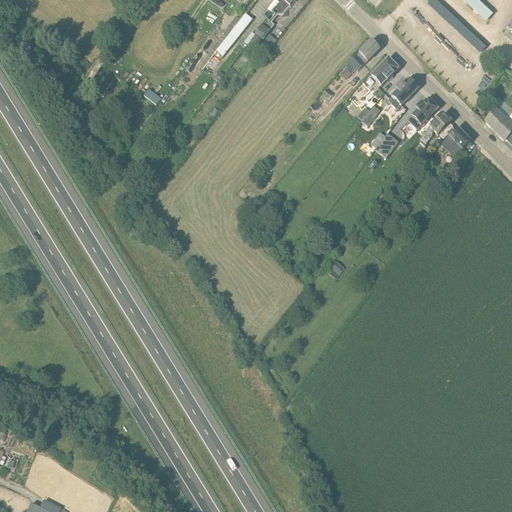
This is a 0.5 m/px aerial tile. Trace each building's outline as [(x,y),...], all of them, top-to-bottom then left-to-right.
[(280,0),(281,2),(273,13),(275,16),(277,17),(283,16),(289,9),(297,0),(280,0)] [(481,56),(488,49),(435,0),(434,0),(428,7),(438,16),(432,23),(448,38),(455,31),(481,56)] [(477,0),(461,0),(487,24),(495,15),(477,0)] [(245,15),(241,21),(217,54),(222,59),(252,21),(245,15)] [(217,54),(241,21),(236,18),(213,50),(216,53),(217,54)] [(257,47),(262,41),(274,26),(271,24),(270,23),(267,20),(255,36),(247,45),(253,50),(256,46),(257,47)] [(244,43),(247,45),(255,36),(251,33),(244,43)] [(379,52),(371,43),(345,68),(351,75),(356,71),(358,73),(379,52)] [(388,61),(372,77),(381,87),(386,82),(388,83),(394,77),(393,76),(398,70),(388,61)] [(224,76),(220,72),(213,80),(218,84),(224,76)] [(397,93),(388,102),(397,112),(418,91),(409,81),(403,87),(402,86),(396,92),(397,93)] [(149,91),(145,98),(158,106),(162,99),(149,91)] [(417,112),(408,122),(417,131),(438,111),(429,101),(423,107),(422,105),(416,111),(417,112)] [(374,108),(361,124),(367,129),(380,113),(374,108)] [(506,121),(497,112),(485,124),(495,133),(506,121)] [(420,144),(414,151),(423,158),(428,151),(424,148),(426,146),(433,138),(432,134),(433,133),(438,138),(439,137),(451,125),(452,124),(443,115),(431,127),(429,129),(420,141),(419,143),(420,144)] [(506,121),(495,133),(505,143),(506,142),(511,148),(511,115),(511,116),(506,121)] [(455,159),(471,143),(457,130),(441,145),(455,159)] [(387,136),(375,152),(386,160),(398,144),(387,136)] [(164,154),(168,149),(163,145),(159,150),(164,154)] [(423,158),(414,151),(406,162),(415,169),(423,158)] [(334,240),(331,244),(325,240),(321,246),(332,253),(339,242),(335,240),(334,240)] [(335,281),(344,270),(335,262),(326,273),(335,281)] [(413,368),(417,362),(413,359),(409,365),(413,368)]
